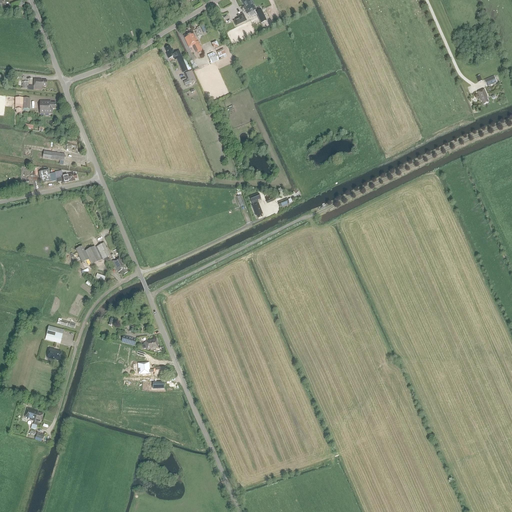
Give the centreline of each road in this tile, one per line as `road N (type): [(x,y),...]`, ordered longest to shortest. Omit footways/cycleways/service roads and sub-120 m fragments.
road 1 (tertiary): [(242,511),(100,177)]
road 2 (track): [(323,210),(511,121)]
road 3 (unclassified): [(62,83),(120,60),(217,0)]
